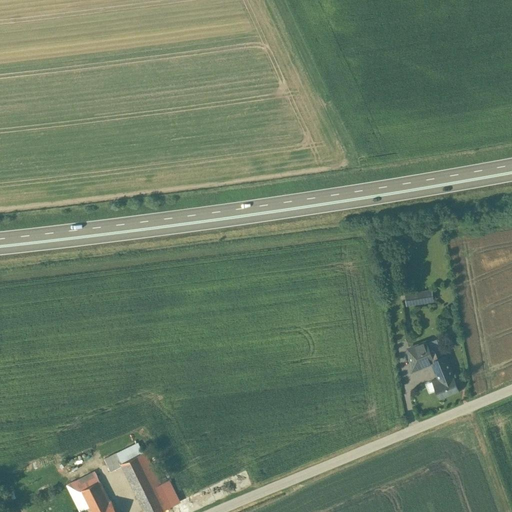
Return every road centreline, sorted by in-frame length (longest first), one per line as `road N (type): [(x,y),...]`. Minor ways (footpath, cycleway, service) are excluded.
road 1 (trunk): [(511,163),(0,237)]
road 2 (trunk): [(0,250),(511,176)]
road 3 (unclassified): [(217,511),(511,389)]
